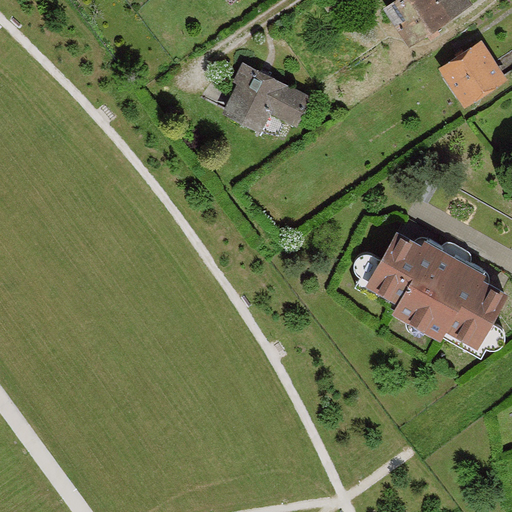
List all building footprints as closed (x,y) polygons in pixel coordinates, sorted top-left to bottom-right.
[(448,17),(435,0),(398,0),(389,7),(412,41),(430,30),(433,35),(444,28),(441,22),(448,17)] [(435,0),(448,17),(470,3),(467,0),(435,0)] [(444,66),(444,67),(466,101),(502,78),(479,44),(444,66)] [(231,113),(233,114),(260,127),(271,108),(300,116),(308,99),(308,97),(245,67),(239,78),(244,81),(228,111),(231,113)] [(433,176),(420,199),(430,205),(443,181),(433,176)] [(399,236),(372,283),(404,301),(399,311),(409,316),(432,329),(443,335),(448,325),(479,343),(492,322),(498,311),(506,295),(481,281),(486,272),(457,256),(455,260),(442,252),(444,249),(429,240),(424,249),(399,236)] [(399,311),(404,301),(372,283),(367,293),(399,311)] [(432,329),(409,316),(409,317),(408,320),(407,323),(408,327),(408,328),(411,332),(414,334),(417,335),(421,336),(424,336),(427,335),(428,333),(431,330),(432,329)] [(501,327),(492,322),(479,343),(448,325),(443,335),(484,358),(489,348),(489,349),(492,350),(497,350),(501,349),(504,347),(506,343),(507,340),(507,336),(506,332),(505,331),(503,328),(501,327)]
